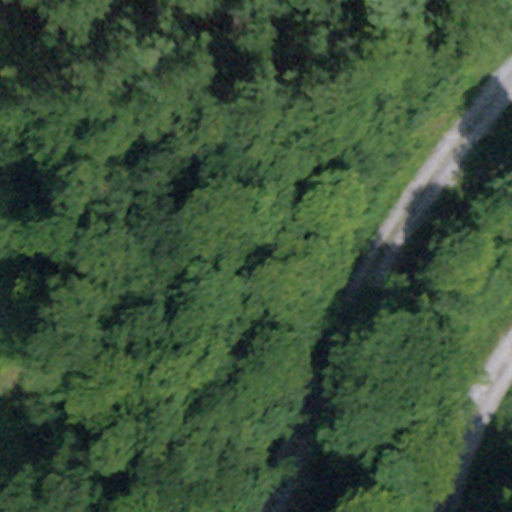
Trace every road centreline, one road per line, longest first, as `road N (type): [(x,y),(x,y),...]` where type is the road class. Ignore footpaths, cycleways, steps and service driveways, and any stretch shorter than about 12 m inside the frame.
road 1 (track): [(277,511),(334,365),(391,249),(469,125),(511,81)]
road 2 (track): [(511,369),(457,463),(451,511)]
